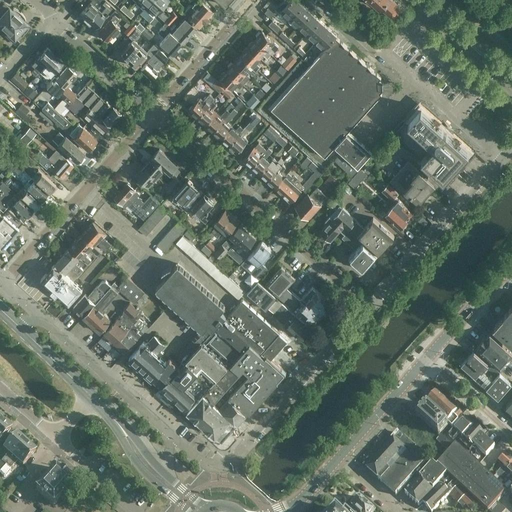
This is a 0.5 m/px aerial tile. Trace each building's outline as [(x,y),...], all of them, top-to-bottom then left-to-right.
[(85,20),(86,21),(105,0),(91,0),(92,0),(79,15),(81,16),(81,17),(84,20),(85,20)] [(105,0),(86,21),(88,22),(88,23),(90,26),(92,26),(94,27),(107,13),(109,15),(115,8),(105,0)] [(151,0),(147,5),(155,12),(166,0),(151,0)] [(199,26),(212,12),(198,0),(196,0),(190,7),(193,10),(188,16),(199,26)] [(297,0),(290,0),(287,3),(285,3),(282,3),(281,5),(280,8),(281,10),(280,11),(290,20),(303,5),(297,0)] [(393,17),(402,7),(394,0),(372,0),(381,7),(381,6),(393,17)] [(0,6),(0,29),(2,31),(20,11),(13,7),(11,9),(4,2),(0,6)] [(120,8),(125,13),(129,9),(123,4),(120,8)] [(311,12),(303,5),(290,20),(298,27),(311,12)] [(134,14),(129,9),(125,13),(130,18),(134,14)] [(20,11),(2,31),(16,44),(31,27),(23,20),(25,18),(20,11)] [(173,12),(169,16),(190,36),(196,29),(184,18),(181,21),(177,17),(177,16),(173,12)] [(320,20),(311,12),(298,27),(306,35),(320,20)] [(108,40),(119,28),(115,24),(119,19),(114,15),(98,32),(108,40)] [(190,36),(169,16),(165,21),(169,25),(170,24),(175,28),(172,31),(184,42),(190,36)] [(272,20),(268,25),(278,33),(282,29),(272,20)] [(320,20),(306,35),(315,42),(328,28),(320,20)] [(136,26),(141,31),(145,27),(139,22),(136,26)] [(135,28),(130,23),(120,34),(125,39),(135,28)] [(173,55),(183,44),(164,26),(158,32),(163,37),(159,42),(173,55)] [(134,40),(141,32),(136,28),(129,36),(134,40)] [(337,35),(328,28),(315,42),(323,50),(336,36),(337,35)] [(276,40),(277,38),(268,29),(266,31),(276,40)] [(262,31),(255,39),(270,53),(274,50),(270,47),(274,43),(262,31)] [(286,40),(289,37),(282,32),(280,35),(286,40)] [(286,40),(292,46),(295,43),(289,37),(286,40)] [(333,61),(348,45),(339,38),(324,53),(333,61)] [(270,53),(255,39),(248,47),(260,58),(264,54),(267,57),(270,53)] [(133,40),(121,53),(129,59),(140,47),(133,40)] [(167,58),(158,49),(153,44),(146,52),(151,56),(146,62),(146,63),(140,70),(151,79),(158,71),(154,67),(160,60),(163,62),(167,58)] [(342,69),(356,53),(348,45),(333,61),(342,69)] [(35,68),(31,72),(36,76),(40,72),(55,55),(47,47),(42,53),(40,51),(35,57),(37,59),(32,65),(35,68)] [(140,47),(129,59),(136,66),(148,53),(140,47)] [(260,58),(248,47),(241,55),(256,69),(260,65),(256,62),(260,58)] [(299,47),(297,50),(303,55),(306,52),(299,47)] [(55,55),(40,72),(48,79),(53,73),(54,74),(59,69),(57,68),(63,62),(55,55)] [(256,69),(241,55),(234,62),(246,73),(250,69),(253,72),(256,69)] [(287,68),(295,60),(290,56),(282,64),(287,68)] [(307,56),(305,58),(304,59),(310,64),(313,61),(307,56)] [(246,73),(234,62),(227,70),(243,84),(246,81),(242,78),(246,73)] [(323,64),(319,68),(323,72),(327,68),(323,64)] [(68,102),(76,94),(66,85),(76,74),(67,66),(56,79),(54,77),(51,81),(47,86),(54,93),(56,91),(68,102)] [(314,67),(308,75),(324,90),(331,82),(314,67)] [(275,71),(280,76),(283,73),(278,68),(275,71)] [(327,68),(323,72),(328,76),(331,72),(327,68)] [(243,84),(227,70),(220,78),(232,89),(236,85),(239,88),(243,84)] [(22,89),(28,83),(16,73),(10,79),(22,89)] [(308,75),(301,82),(317,97),(324,90),(308,75)] [(413,100),(389,78),(368,102),(391,123),(413,100)] [(301,82),(295,89),(311,104),(317,97),(301,82)] [(30,85),(24,91),(32,99),(38,93),(30,85)] [(110,125),(120,113),(112,107),(86,85),(77,96),(110,125)] [(230,97),(233,94),(225,87),(222,90),(230,97)] [(288,96),(305,111),(311,104),(295,89),(288,96)] [(252,93),(245,100),(252,107),(259,99),(252,93)] [(189,111),(197,118),(213,101),(215,98),(211,95),(205,102),(201,98),(189,111)] [(75,113),(84,103),(75,96),(67,106),(75,113)] [(282,103),(298,118),(305,111),(288,96),(282,103)] [(213,101),(197,118),(205,125),(216,112),(212,108),(216,104),(213,101)] [(26,118),(32,109),(22,102),(16,110),(26,118)] [(69,122),(59,113),(47,102),(41,109),(63,129),(69,122)] [(282,103),(276,110),(292,125),(298,118),(282,103)] [(379,121),(363,106),(356,114),(373,128),(379,121)] [(102,133),(109,125),(89,107),(82,115),(102,133)] [(442,126),(437,120),(422,107),(408,122),(434,145),(422,158),(445,178),(470,150),(449,132),(450,131),(452,133),(454,131),(442,120),(440,123),(443,125),(442,126)] [(216,112),(205,125),(212,132),(234,108),(230,112),(227,109),(220,116),(216,112)] [(234,108),(212,132),(220,139),(232,126),(228,122),(232,118),(238,111),(234,108)] [(54,122),(41,110),(37,114),(45,121),(49,124),(51,126),(54,122)] [(269,117),(285,132),(292,125),(276,110),(269,117)] [(254,111),(253,111),(248,117),(251,120),(257,114),(254,111)] [(251,120),(245,126),(249,130),(250,130),(255,124),(261,118),(261,117),(257,114),(251,120)] [(373,128),(356,114),(350,121),(366,135),(373,128)] [(307,140),(322,124),(314,117),(299,133),(307,140)] [(87,150),(96,139),(82,127),(74,120),(70,125),(78,132),(73,137),(87,150)] [(359,143),(366,135),(350,121),(343,128),(359,143)] [(314,146),(329,130),(322,124),(307,140),(314,146)] [(31,125),(21,136),(27,142),(37,131),(31,125)] [(232,126),(220,139),(228,146),(244,128),(240,125),(236,130),(232,126)] [(270,125),(265,130),(275,139),(279,134),(270,125)] [(244,128),(228,146),(236,153),(247,140),(243,136),(249,130),(245,126),(244,128)] [(321,153),(336,137),(329,130),(314,146),(321,153)] [(59,131),(52,139),(58,144),(57,145),(59,147),(64,151),(63,151),(76,163),(84,153),(71,142),(65,136),(59,131)] [(283,146),(287,141),(280,135),(276,139),(283,146)] [(329,159),(344,143),(336,137),(322,153),(329,159)] [(243,159),(251,167),(267,149),(259,142),(243,159)] [(267,149),(251,167),(259,174),(270,161),(266,157),(270,152),(272,150),(269,147),(267,149)] [(159,149),(152,157),(165,168),(174,176),(179,171),(175,168),(178,165),(159,149)] [(62,178),(73,166),(59,153),(51,162),(42,154),(37,160),(46,169),(49,166),(62,178)] [(334,160),(351,175),(352,176),(357,170),(339,154),(334,160)] [(31,166),(35,162),(27,155),(23,159),(31,166)] [(307,156),(306,158),(301,163),(305,168),(308,165),(312,161),(307,156)] [(165,168),(152,157),(144,166),(157,177),(165,168)] [(270,161),(259,174),(267,180),(282,163),(284,161),(281,158),(274,165),(270,161)] [(431,194),(439,184),(430,175),(427,177),(408,160),(390,180),(417,204),(421,199),(422,200),(429,192),(431,194)] [(312,161),(308,165),(315,171),(308,178),(313,183),(324,171),(312,161)] [(282,163),(267,180),(274,187),(286,175),(281,171),(286,166),(282,163)] [(18,174),(22,169),(17,165),(13,170),(18,174)] [(157,177),(144,166),(136,175),(149,186),(157,177)] [(37,176),(33,180),(48,194),(55,186),(37,170),(34,173),(37,176)] [(286,175),(274,187),(282,194),(298,177),(294,174),(292,176),(288,172),(286,175)] [(330,175),(320,186),(325,191),(335,179),(330,175)] [(170,193),(180,182),(175,177),(165,188),(170,193)] [(298,177),(282,194),(290,202),(304,186),(300,182),(301,180),(298,177)] [(48,194),(33,180),(30,178),(27,181),(30,184),(27,188),(41,202),(48,194)] [(182,206),(188,211),(197,200),(192,196),(198,189),(188,179),(177,192),(187,201),(182,206)] [(335,179),(325,191),(330,196),(338,187),(336,185),(338,183),(335,179)] [(27,217),(13,204),(20,197),(1,180),(0,181),(0,214),(2,216),(8,209),(23,222),(27,217)] [(128,183),(121,191),(148,215),(148,216),(157,206),(153,202),(146,205),(136,196),(139,194),(128,183)] [(407,218),(413,211),(399,199),(398,199),(396,197),(399,193),(388,184),(382,190),(392,200),(391,201),(394,204),(386,212),(401,226),(402,225),(404,225),(407,221),(407,219),(408,218),(407,218)] [(350,194),(353,190),(347,185),(344,188),(350,194)] [(41,202),(27,188),(23,186),(20,189),(24,192),(20,197),(34,210),(41,202)] [(296,207),(303,213),(322,191),(317,187),(310,195),(308,194),(296,207)] [(148,215),(121,191),(114,198),(124,208),(127,204),(144,219),(148,215)] [(322,191),(303,213),(309,218),(321,205),(319,204),(326,195),(322,191)] [(198,201),(197,200),(188,211),(190,209),(195,213),(197,210),(203,215),(200,218),(205,223),(213,214),(208,210),(214,203),(204,194),(198,201)] [(34,210),(20,197),(13,204),(27,217),(34,210)] [(163,205),(141,228),(148,235),(170,213),(163,205)] [(331,240),(338,232),(343,236),(345,234),(344,233),(356,220),(343,208),(321,231),(331,240)] [(2,216),(0,217),(0,246),(1,247),(23,222),(8,209),(2,216)] [(214,223),(218,226),(216,228),(216,227),(211,232),(214,235),(232,215),(226,209),(214,223)] [(232,215),(214,235),(217,238),(222,233),(221,232),(223,230),(227,234),(239,221),(232,215)] [(377,253),(393,235),(374,219),(365,229),(362,226),(361,227),(356,222),(350,228),(377,253)] [(181,222),(154,249),(161,256),(188,229),(181,222)] [(93,223),(87,229),(109,249),(112,245),(105,239),(104,241),(102,239),(106,234),(93,223)] [(230,236),(236,241),(237,242),(245,233),(247,234),(250,231),(241,223),(230,236)] [(343,236),(340,239),(355,253),(351,258),(363,269),(377,253),(350,228),(345,234),(343,236)] [(109,249),(87,229),(82,235),(102,254),(102,253),(95,246),(99,242),(101,244),(99,245),(106,251),(109,249)] [(204,243),(210,236),(205,231),(198,238),(204,243)] [(237,242),(236,241),(232,245),(241,253),(256,237),(250,231),(247,234),(245,233),(237,242)] [(102,254),(82,235),(76,241),(88,252),(91,249),(99,256),(102,254)] [(245,250),(249,254),(262,240),(258,236),(245,250)] [(220,258),(232,245),(226,240),(214,253),(220,258)] [(88,252),(76,241),(70,247),(83,258),(88,252)] [(271,250),(262,241),(241,263),(256,277),(266,266),(261,261),(271,250)] [(213,251),(216,248),(208,242),(206,245),(213,251)] [(69,249),(62,256),(80,273),(83,270),(79,266),(81,264),(77,260),(79,258),(69,249)] [(115,261),(119,257),(112,251),(109,255),(115,261)] [(80,273),(62,256),(55,263),(55,264),(64,272),(71,279),(76,274),(78,276),(80,273)] [(202,343),(223,320),(227,315),(221,310),(225,306),(224,304),(224,303),(221,301),(220,301),(218,299),(218,298),(215,295),(214,296),(212,294),(212,293),(209,290),(209,291),(206,288),(207,288),(203,285),(200,283),(201,283),(198,280),(197,280),(195,278),(195,277),(192,274),(191,275),(189,273),(189,272),(186,269),(185,270),(183,268),(184,267),(180,264),(180,265),(178,263),(156,288),(158,289),(157,290),(160,293),(161,292),(164,294),(163,295),(166,298),(167,297),(169,300),(172,303),(173,303),(175,305),(178,308),(181,310),(180,311),(184,314),(184,313),(187,315),(186,316),(189,319),(190,318),(193,320),(192,321),(195,324),(196,323),(198,326),(201,329),(202,329),(203,330),(204,330),(203,332),(201,335),(197,338),(181,353),(177,359),(182,362),(179,365),(170,357),(166,362),(160,356),(163,353),(160,350),(164,345),(154,336),(147,344),(144,342),(129,358),(145,372),(143,375),(149,380),(151,378),(152,378),(153,378),(154,379),(153,380),(156,382),(157,381),(158,383),(157,383),(160,386),(161,385),(162,386),(162,387),(184,408),(182,411),(185,414),(183,416),(194,425),(196,424),(202,424),(222,441),(247,413),(228,396),(249,373),(244,368),(240,373),(231,364),(227,365),(202,343)] [(41,279),(50,287),(64,272),(55,264),(54,264),(41,279)] [(282,265),(265,284),(310,325),(314,320),(316,322),(333,304),(312,285),(300,299),(287,287),(296,278),(282,265)] [(64,272),(50,287),(60,296),(73,281),(71,279),(64,272)] [(112,286),(84,317),(87,320),(100,332),(111,320),(101,311),(118,292),(117,292),(119,289),(134,303),(137,300),(143,305),(147,300),(150,297),(127,277),(116,290),(112,286)] [(73,281),(60,296),(69,304),(83,289),(73,281)] [(85,294),(73,308),(84,317),(112,286),(106,281),(102,281),(88,297),(85,294)] [(274,312),(282,302),(276,297),(258,281),(247,293),(266,310),(268,307),(274,312)] [(228,396),(247,413),(276,381),(277,382),(286,371),(268,355),(283,337),(279,333),(280,332),(242,298),(227,315),(223,320),(202,343),(227,365),(231,364),(240,373),(244,368),(249,373),(228,396)] [(298,316),(282,302),(274,312),(279,317),(282,314),(288,320),(284,324),(301,339),(308,331),(295,319),(298,316)] [(120,316),(103,335),(114,344),(115,345),(143,315),(141,314),(138,311),(130,303),(124,310),(129,314),(127,316),(123,313),(120,316)] [(511,306),(492,328),(511,345),(511,306)] [(143,315),(115,345),(124,353),(125,354),(138,338),(152,323),(143,315)] [(511,355),(489,334),(486,337),(485,337),(480,343),(476,348),(478,349),(501,370),(511,357),(511,355)] [(505,381),(475,354),(464,366),(494,394),(505,381)] [(452,427),(462,416),(437,392),(426,404),(448,424),(452,427)] [(448,424),(426,404),(416,415),(438,436),(448,424)] [(465,418),(454,430),(449,436),(453,440),(458,434),(462,437),(473,425),(465,418)] [(0,422),(0,440),(10,429),(1,421),(0,422)] [(463,445),(466,448),(470,452),(474,447),(486,457),(494,448),(483,437),(484,436),(475,427),(459,445),(461,447),(463,445)] [(399,434),(386,448),(367,470),(396,495),(428,459),(399,434)] [(16,435),(4,448),(4,449),(9,453),(0,462),(0,471),(21,448),(26,443),(16,435)] [(441,436),(438,438),(438,439),(436,441),(447,451),(448,452),(453,446),(441,436)] [(26,443),(21,448),(0,471),(0,474),(3,477),(6,477),(11,471),(10,471),(10,469),(17,461),(22,466),(35,452),(26,443)] [(491,480),(458,448),(456,447),(438,466),(487,511),(505,492),(499,487),(495,483),(491,480)] [(502,468),(495,475),(491,480),(495,483),(511,464),(511,461),(506,455),(498,464),(502,468)] [(432,464),(405,494),(419,506),(422,502),(422,503),(446,475),(437,467),(436,467),(432,464)] [(511,464),(495,483),(499,487),(510,475),(511,476),(511,464)] [(35,490),(44,497),(64,474),(61,471),(60,473),(55,468),(47,477),(43,473),(36,480),(40,484),(35,490)] [(64,474),(44,497),(52,505),(60,497),(64,501),(68,496),(64,492),(72,484),(67,479),(68,478),(64,474)] [(446,475),(422,503),(430,511),(431,511),(450,495),(458,504),(462,508),(466,505),(471,511),(475,507),(478,510),(479,511),(482,509),(478,504),(477,505),(467,495),(458,486),(446,475)] [(333,511),(372,511),(374,510),(358,497),(350,506),(352,507),(347,511),(339,511),(336,509),(333,511)] [(487,511),(504,511),(505,511),(496,503),(488,511),(487,511)]
